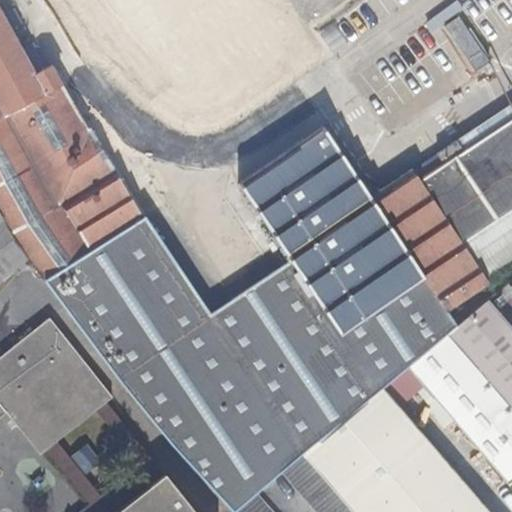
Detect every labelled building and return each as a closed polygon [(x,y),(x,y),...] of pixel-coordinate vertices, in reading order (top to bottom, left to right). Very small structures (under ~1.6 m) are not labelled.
[(296,0),(377,134),(487,69),(446,0),(296,0)] [(157,241),(112,172),(83,129),(46,66),(31,76),(0,19),(0,219),(2,223),(9,234),(25,256),(27,260),(33,269),(48,288),(61,307),(146,249),(157,241)] [(292,268),(303,283),(349,350),(436,289),(454,306),(486,285),(481,276),(511,254),(511,115),(416,181),(408,170),(368,198),(321,130),(243,188),(284,258),(292,268)] [(2,223),(0,219),(0,283),(15,271),(27,260),(25,256),(9,234),(2,223)] [(146,249),(61,307),(106,370),(157,435),(229,511),(233,511),(255,494),(262,488),(280,473),(299,457),(360,406),(286,295),(223,337),(160,245),(149,253),(146,249)] [(303,283),(286,295),(360,406),(377,391),(349,350),(303,283)] [(408,366),(507,484),(511,479),(511,328),(487,299),(408,366)] [(0,413),(3,411),(38,453),(108,397),(43,317),(0,352),(0,413)] [(377,391),(360,406),(299,457),(347,511),(488,511),(396,403),(401,400),(386,383),(377,391)] [(347,511),(299,457),(280,473),(314,511),(347,511)] [(187,511),(158,474),(109,511),(187,511)] [(270,511),(255,494),(233,511),(270,511)]
